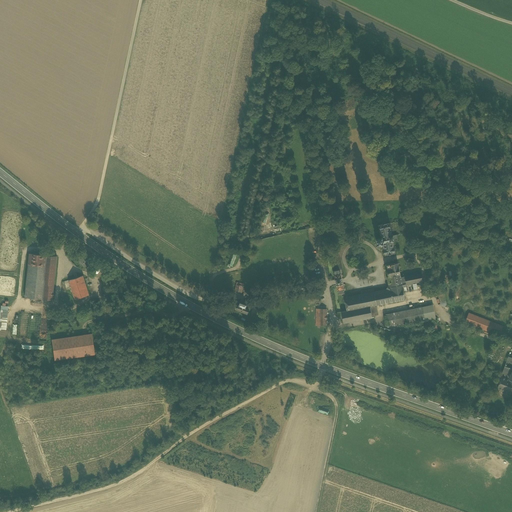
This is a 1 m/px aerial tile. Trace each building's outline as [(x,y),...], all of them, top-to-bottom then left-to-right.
[(383,249),(384,255),(390,254),(391,254),(390,253),(396,252),(394,247),(393,241),(394,240),(397,240),(398,239),(397,235),(393,235),(393,236),(392,236),(391,229),(390,222),(378,225),(380,231),(381,238),(377,238),(377,239),(378,243),(378,244),(382,243),(383,249)] [(81,263),(84,267),(89,263),(78,251),(73,255),(80,263),(81,263)] [(333,254),(337,270),(340,269),(342,269),(339,253),(333,254)] [(28,265),(45,266),(46,255),(38,254),(29,254),(28,265)] [(25,298),(52,300),(57,256),(46,255),(45,266),(28,265),(25,298)] [(389,277),(400,274),(399,266),(398,263),(390,264),(387,265),(387,269),(389,277)] [(333,270),(335,281),(342,279),(340,269),(337,270),(333,270)] [(406,282),(406,285),(423,281),(421,273),(405,276),(405,277),(401,277),(402,283),(406,282)] [(401,277),(400,274),(389,277),(391,287),(388,290),(374,293),(377,305),(405,299),(402,283),(401,277)] [(69,280),(75,300),(89,295),(83,275),(69,280)] [(344,293),(342,283),(336,284),(338,295),(344,293)] [(377,305),(374,293),(362,296),(345,299),(347,311),(341,312),(344,323),(372,317),(372,316),(370,306),(377,305)] [(250,304),(246,303),(246,305),(243,304),(239,302),(238,305),(238,304),(237,309),(247,313),(249,309),(249,308),(250,304)] [(378,315),(377,305),(370,306),(372,316),(378,315)] [(433,305),(422,307),(424,319),(435,317),(433,305)] [(385,314),(388,327),(424,319),(422,307),(385,314)] [(465,322),(499,336),(502,326),(469,313),(465,322)] [(54,355),(54,360),(95,354),(92,334),(52,339),(54,355)] [(511,357),(509,357),(502,376),(509,379),(511,372),(511,357)] [(498,388),(511,393),(511,372),(509,379),(502,376),(498,388)] [(316,411),(328,414),(329,411),(326,410),(328,404),(310,399),(309,403),(318,406),(316,411)] [(328,423),(330,418),(312,411),(310,416),(328,423)]
